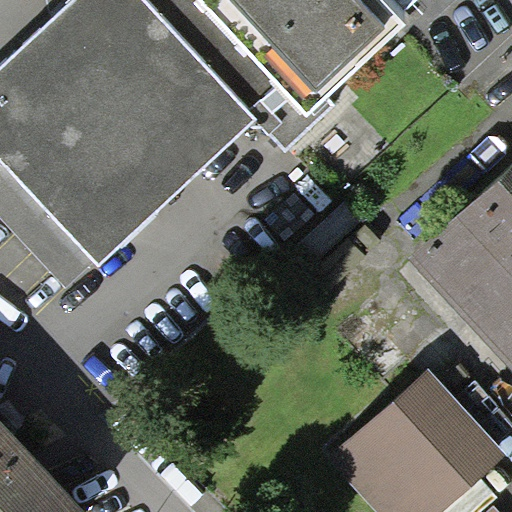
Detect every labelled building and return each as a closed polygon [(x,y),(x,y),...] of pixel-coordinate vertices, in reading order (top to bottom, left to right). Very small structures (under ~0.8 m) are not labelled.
[(282,70),(215,0),(57,0),(0,53),(0,194),(69,268),(282,70)] [(215,0),(282,70),(300,90),(350,45),(397,0),(215,0)] [(511,165),(414,257),(511,360),(511,165)] [(438,511),(503,453),(428,371),(331,459),(379,511),(438,511)] [(88,511),(0,416),(0,511),(88,511)]
